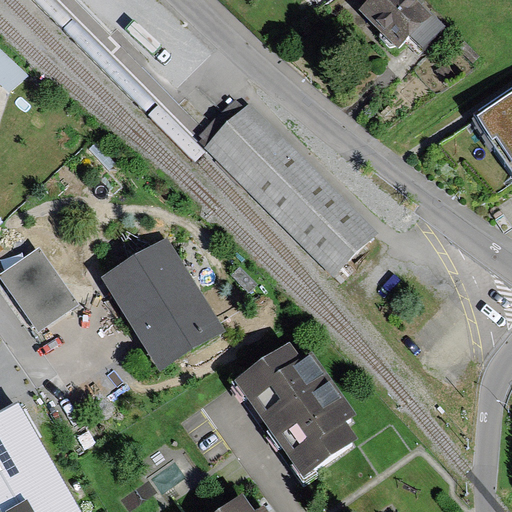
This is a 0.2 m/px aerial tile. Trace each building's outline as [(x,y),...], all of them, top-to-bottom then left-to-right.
[(405,0),(380,0),(360,20),(396,56),(418,35),(435,52),(449,38),(432,20),(428,24),(405,0)] [(0,97),(8,105),(32,77),(0,50),(0,97)] [(509,187),(511,185),(511,99),(470,127),(509,187)] [(206,154),(333,284),(378,240),(251,110),(206,154)] [(168,368),(226,330),(171,247),(113,286),(168,368)] [(46,258),(2,284),(37,345),(82,319),(46,258)] [(288,359),(235,397),(301,487),(355,449),(344,435),(355,427),(312,368),(301,376),(288,359)] [(80,511),(22,412),(0,424),(0,511),(80,511)]
